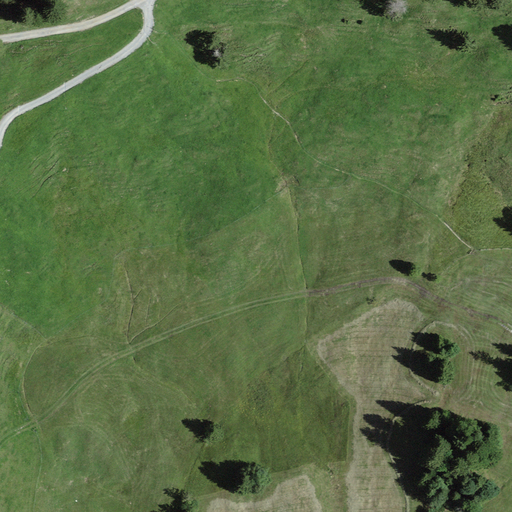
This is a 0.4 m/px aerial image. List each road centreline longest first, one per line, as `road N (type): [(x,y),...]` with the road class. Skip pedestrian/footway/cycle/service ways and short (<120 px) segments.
road 1 (track): [(511,326),(398,278),(264,297),(190,316),(90,368),(32,423)]
road 2 (track): [(0,153),(12,115),(142,41),(153,21),(147,0)]
road 3 (track): [(0,43),(86,27),(143,0)]
